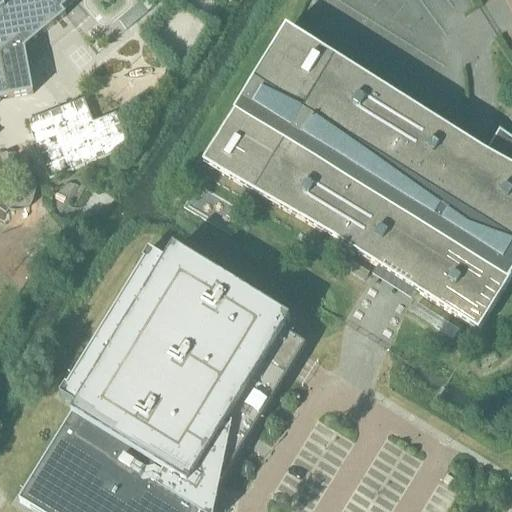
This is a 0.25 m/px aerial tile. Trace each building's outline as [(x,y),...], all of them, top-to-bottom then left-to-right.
[(0,0),(0,101),(9,99),(2,59),(19,44),(24,51),(65,17),(61,13),(77,0),(0,0)] [(146,15),(138,5),(118,22),(126,31),(146,15)] [(474,331),(511,271),(511,142),(500,134),(486,156),(455,137),(298,39),(216,169),(331,239),(474,331)] [(129,151),(115,115),(100,121),(93,124),(84,101),(26,124),(50,182),(129,151)] [(59,397),(78,409),(22,503),(35,511),(216,511),(223,484),(306,349),(284,335),(290,325),(174,254),(168,264),(149,252),(59,397)]
